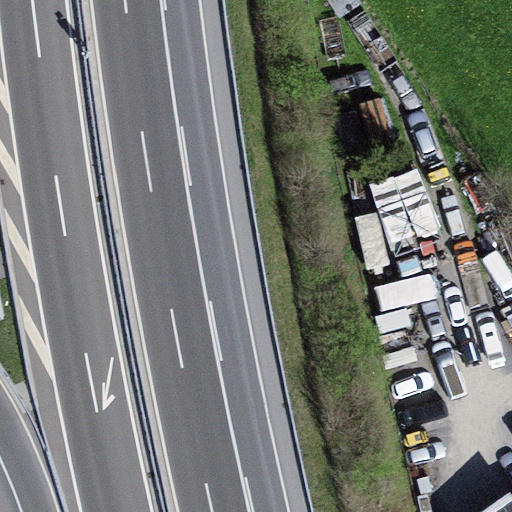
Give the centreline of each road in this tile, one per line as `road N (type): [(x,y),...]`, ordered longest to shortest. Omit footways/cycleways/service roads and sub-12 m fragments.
road 1 (trunk): [(33,0),(52,157),(118,511)]
road 2 (motorway): [(209,511),(146,164),(126,0)]
